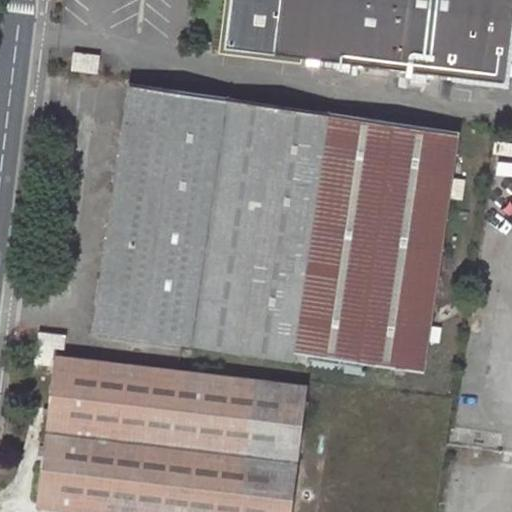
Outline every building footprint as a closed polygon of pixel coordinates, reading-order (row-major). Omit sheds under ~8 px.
[(511,0),(232,0),(227,50),(506,83),(511,26),(511,0)] [(76,54),(73,70),(99,74),(101,57),(76,54)] [(466,180),(452,178),(460,131),(132,82),(93,331),(293,362),(294,353),(423,372),(428,340),(438,341),(440,329),(430,327),(451,196),(462,197),(466,180)] [(41,333),(39,348),(53,350),(54,346),(64,348),(65,335),(41,333)] [(39,348),(37,363),(51,365),(53,350),(39,348)] [(57,356),(39,506),(86,511),(291,511),(307,385),(57,356)]
